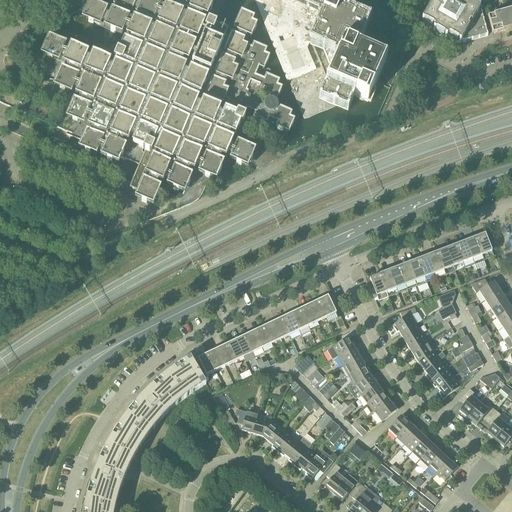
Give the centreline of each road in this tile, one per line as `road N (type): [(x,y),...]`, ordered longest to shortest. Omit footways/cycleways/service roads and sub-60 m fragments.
road 1 (residential): [(66,511),(95,431),(140,375),(180,345),(339,267)]
road 2 (residential): [(482,463),(388,369),(339,267)]
road 3 (secondary): [(15,511),(53,409),(74,382),(150,327)]
road 4 (secondary): [(150,327),(49,381),(16,428),(0,484)]
road 5 (secondary): [(329,247),(511,173)]
road 6 (secondary): [(150,327),(329,247)]
road 7 (residential): [(187,511),(198,480),(233,463),(258,468),(312,511)]
road 8 (residential): [(339,267),(493,209)]
road 9 (residential): [(480,75),(403,39),(420,0)]
